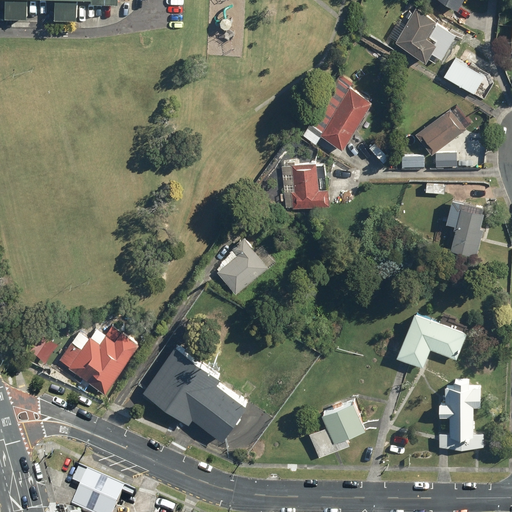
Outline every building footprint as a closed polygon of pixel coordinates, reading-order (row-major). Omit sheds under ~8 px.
[(57,0),(57,14),(79,15),(79,0),(8,0),(8,13),(29,14),(29,0),(57,0)] [(398,38),(430,56),(440,39),(429,33),(439,16),(418,4),(398,38)] [(461,57),(477,67),(483,56),(467,47),(461,57)] [(381,70),(388,74),(394,65),(387,60),(381,70)] [(323,130),(346,144),(375,96),(352,83),(323,130)] [(418,130),(433,150),(468,124),(453,104),(418,130)] [(460,150),(439,151),(439,165),(460,165),(460,150)] [(294,188),(296,203),(334,198),(332,182),(322,183),(319,157),(293,160),(297,188),(294,188)] [(244,218),(258,228),(272,208),(258,198),(244,218)] [(453,247),(478,253),(485,225),(483,224),(487,208),(464,202),(453,247)] [(219,270),(238,291),(271,261),(245,233),(234,244),(241,251),(219,270)] [(400,352),(425,363),(433,344),(458,355),(469,329),(418,308),(400,352)] [(113,324),(108,332),(115,337),(121,329),(113,324)] [(117,340),(107,333),(102,341),(91,334),(70,365),(107,390),(141,341),(124,329),(117,340)] [(196,412),(227,433),(251,398),(220,376),(224,371),(177,340),(146,386),(192,417),(196,412)] [(442,430),(442,443),(485,443),(486,430),(476,430),(476,402),(484,402),(484,384),(472,384),(472,377),(457,377),(456,383),(448,383),(448,400),(443,400),(443,412),(453,412),(452,430),(442,430)] [(312,429),(321,453),(350,442),(347,434),(368,426),(357,398),(326,409),(331,422),(312,429)] [(113,511),(122,492),(124,488),(78,467),(72,482),(80,485),(71,505),(85,511),(113,511)] [(124,488),(122,492),(132,496),(134,492),(124,488)] [(155,510),(157,511),(166,511),(169,508),(160,502),(155,510)]
